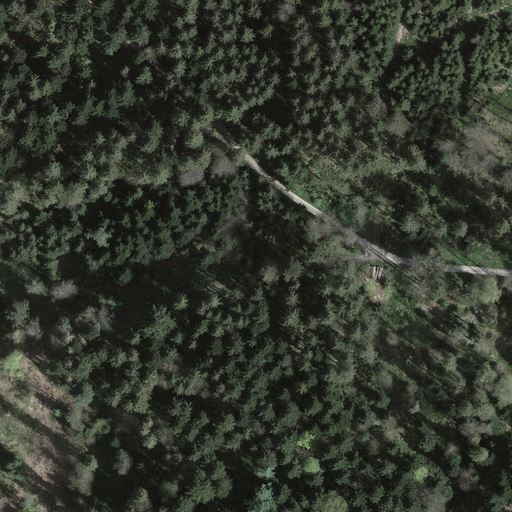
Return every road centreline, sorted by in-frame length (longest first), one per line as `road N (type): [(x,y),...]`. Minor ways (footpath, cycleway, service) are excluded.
road 1 (track): [(511,271),(407,261),(302,204),(232,144),(98,0)]
road 2 (track): [(407,261),(324,259),(0,338)]
